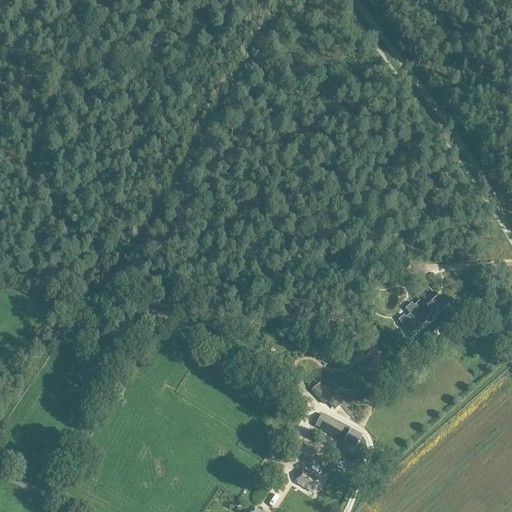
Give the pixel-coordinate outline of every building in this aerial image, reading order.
[(412,303),(405,309),(410,315),(416,322),(420,327),(427,322),(426,320),(430,316),(432,318),(445,307),(433,294),(427,299),(424,296),(418,301),(419,302),(414,306),(412,303)] [(416,322),(410,315),(406,318),(404,316),(398,321),(411,336),(417,331),(412,325),(416,322)] [(430,343),(443,332),(437,325),(424,336),(430,343)] [(319,383),(311,391),(324,405),(332,398),(319,383)] [(336,388),(332,391),(337,399),(341,396),(336,388)] [(341,473),(361,439),(322,416),(315,427),(347,446),(333,468),(341,473)] [(317,452),(300,442),(294,453),(310,463),(317,452)] [(324,457),(320,464),(326,467),(329,460),(324,457)] [(319,480),(303,471),(295,483),(311,493),(319,480)]
